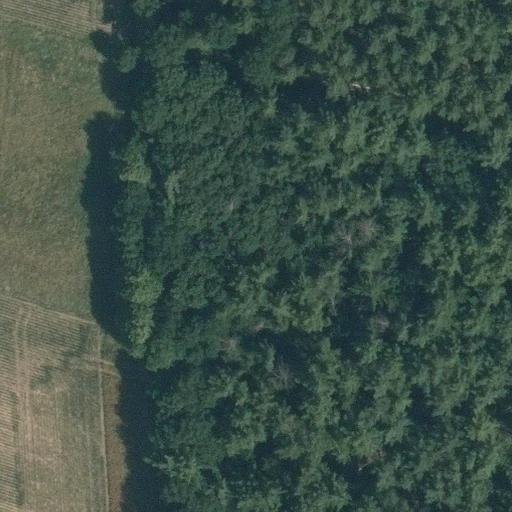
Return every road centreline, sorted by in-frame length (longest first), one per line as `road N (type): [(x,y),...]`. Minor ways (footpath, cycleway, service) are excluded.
road 1 (track): [(134,0),(166,511)]
road 2 (track): [(511,122),(137,39)]
